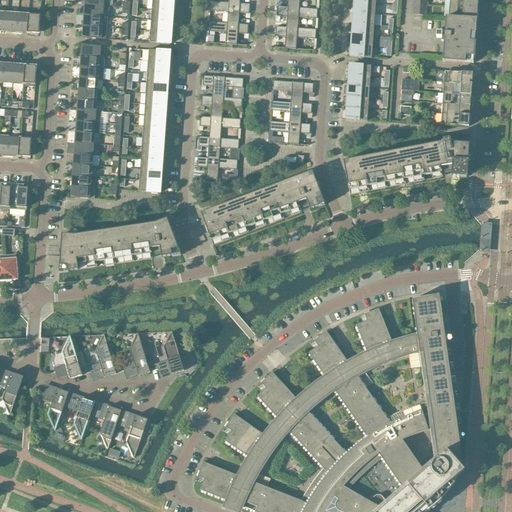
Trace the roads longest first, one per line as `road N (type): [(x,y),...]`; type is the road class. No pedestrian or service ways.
road 1 (residential): [(213,511),(174,497),(171,486),(206,416),(254,361),(316,313),(372,289),(435,277),(491,278)]
road 2 (residential): [(198,274),(181,225),(192,64),(202,54),(259,52)]
road 3 (residential): [(491,278),(474,511)]
road 4 (residential): [(342,227),(318,161),(325,74),(316,63),(259,52)]
road 5 (residential): [(510,0),(496,201)]
road 6 (residential): [(500,511),(511,346)]
road 7 (residential): [(36,298),(198,274)]
road 8 (residential): [(342,227),(429,206),(496,201)]
road 9 (residential): [(198,274),(342,227)]
road 10 (residential): [(36,298),(38,169)]
road 11 (residential): [(38,169),(45,157),(47,46)]
